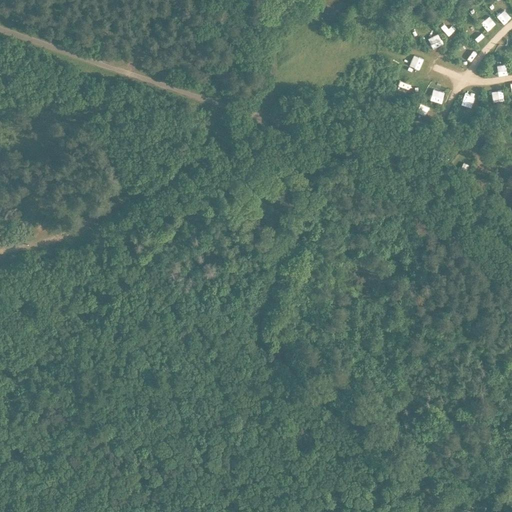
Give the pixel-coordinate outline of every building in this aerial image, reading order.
[(499,7),(493,9),(500,23),(505,20),(499,7)] [(489,18),(482,20),(486,34),(492,32),(489,18)] [(444,23),(440,25),(446,37),(451,35),(444,23)] [(428,39),(433,49),(443,43),(438,34),(428,39)] [(460,53),(467,59),(472,53),(465,47),(460,53)] [(419,71),(424,60),(413,56),(408,67),(419,71)] [(504,64),(496,65),(497,76),(505,75),(504,64)] [(501,89),(491,91),(493,101),(503,99),(501,89)] [(471,109),(474,97),(464,95),(461,107),(471,109)]
